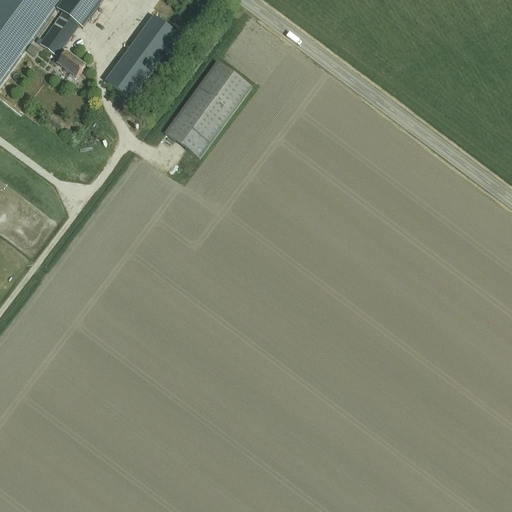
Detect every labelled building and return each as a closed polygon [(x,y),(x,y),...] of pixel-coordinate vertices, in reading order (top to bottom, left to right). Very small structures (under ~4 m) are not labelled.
[(0,0),(0,84),(8,73),(61,2),(60,1),(57,0),(0,0)] [(64,0),(56,11),(62,16),(80,29),(83,31),(105,0),(64,0)] [(80,29),(62,16),(40,47),(61,62),(58,67),(76,81),(85,69),(62,52),(80,29)] [(136,43),(122,62),(148,81),(162,62),(136,43)] [(25,53),(33,59),(38,51),(30,46),(25,53)] [(217,65),(213,70),(165,136),(201,162),(252,91),(217,65)] [(80,163),(78,178),(89,179),(90,164),(80,163)]
